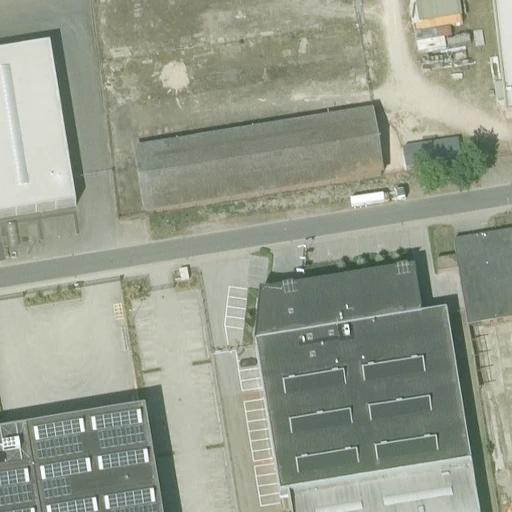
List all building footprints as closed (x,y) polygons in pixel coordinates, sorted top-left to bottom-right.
[(407,0),(412,32),(460,26),(456,0),(407,0)] [(511,0),(490,0),(505,121),(511,120),(511,0)] [(0,219),(76,207),(52,48),(0,55),(0,219)] [(367,113),(123,148),(132,211),(376,176),(367,113)] [(437,276),(458,272),(455,260),(435,263),(437,276)] [(477,511),(446,317),(421,321),(414,273),(305,290),(266,296),(259,296),(253,349),(255,349),(280,501),(288,500),(289,511),(477,511)] [(0,511),(161,511),(146,416),(0,439),(0,511)]
